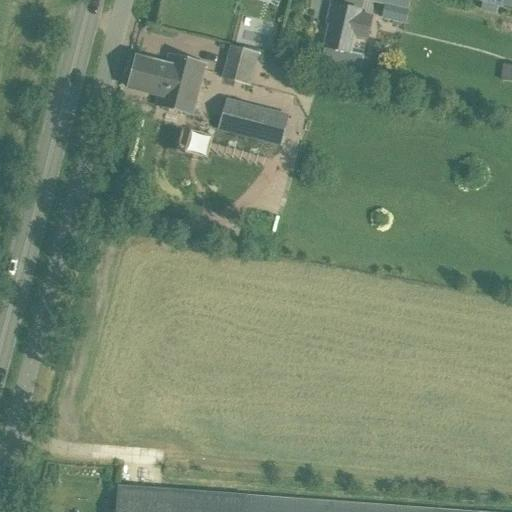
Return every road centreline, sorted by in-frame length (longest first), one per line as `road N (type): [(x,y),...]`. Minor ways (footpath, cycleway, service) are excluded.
road 1 (unclassified): [(0,487),(127,0)]
road 2 (primary): [(0,338),(87,0)]
